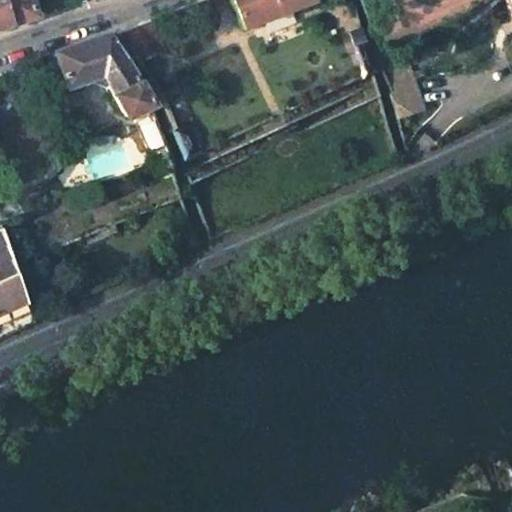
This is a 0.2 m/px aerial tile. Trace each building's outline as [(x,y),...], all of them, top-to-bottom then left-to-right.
[(0,0),(0,29),(9,26),(0,0)] [(0,0),(9,26),(35,17),(30,0),(0,0)] [(71,0),(52,0),(56,10),(73,4),(71,0)] [(311,0),(229,0),(242,30),(312,2),(311,0)] [(360,0),(372,34),(384,27),(385,17),(380,0),(360,0)] [(147,19),(115,32),(138,60),(159,51),(147,19)] [(361,30),(349,34),(361,77),(373,72),(361,30)] [(106,35),(54,54),(68,88),(103,75),(124,115),(129,118),(148,109),(149,104),(106,35)] [(413,69),(389,75),(399,115),(423,109),(413,69)] [(187,121),(170,130),(181,161),(199,153),(187,121)] [(0,335),(31,321),(10,256),(9,256),(0,223),(0,335)]
